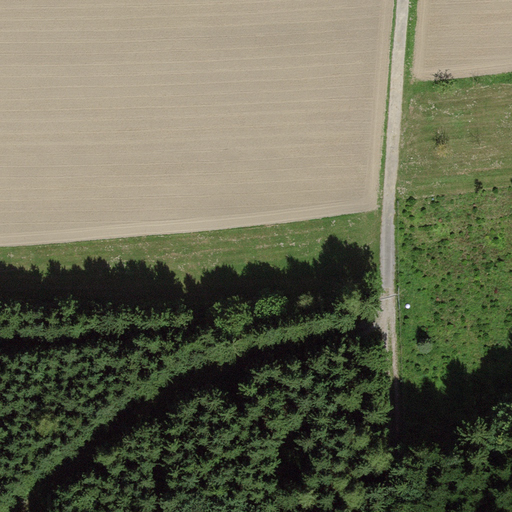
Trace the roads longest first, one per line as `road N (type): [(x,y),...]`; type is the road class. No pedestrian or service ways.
road 1 (track): [(10,511),(113,418),(189,378),(235,370),(390,313)]
road 2 (track): [(389,277),(44,352),(0,345)]
road 3 (track): [(390,313),(402,0)]
road 4 (track): [(392,511),(398,407),(390,313)]
